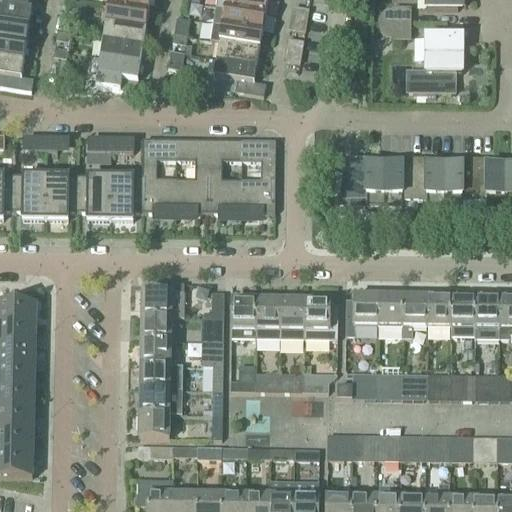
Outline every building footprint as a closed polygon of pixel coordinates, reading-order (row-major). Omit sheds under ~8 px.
[(28,14),(30,2),(16,0),(0,0),(0,27),(29,32),(32,15),(28,14)] [(152,0),(110,0),(109,11),(150,17),(153,0),(152,0)] [(246,0),(217,0),(216,12),(266,20),(269,4),(246,0)] [(426,0),(426,15),(458,15),(458,14),(457,14),(457,9),(463,11),(464,10),(465,10),(463,0),(426,0)] [(147,35),(150,17),(109,11),(106,29),(147,35)] [(263,38),(266,20),(216,12),(213,29),(263,38)] [(307,23),(309,15),(293,12),(292,20),(307,23)] [(378,28),(410,28),(410,12),(393,12),(393,14),(391,14),(389,14),(386,15),(385,16),(383,18),(382,19),(380,21),(379,23),(379,25),(378,26),(378,28)] [(305,37),(307,23),(292,20),(289,34),(305,37)] [(187,41),(188,33),(190,24),(177,22),(174,39),(187,41)] [(0,45),(27,50),(29,32),(0,27),(0,45)] [(410,44),(410,28),(378,28),(378,29),(378,31),(379,32),(379,33),(380,35),(381,36),(382,38),(383,39),(385,41),(386,41),(388,42),(390,42),(393,43),(393,44),(410,44)] [(144,52),(147,35),(106,29),(104,46),(144,52)] [(260,55),(263,38),(213,29),(210,45),(220,47),(220,48),(260,55)] [(69,46),(70,38),(57,36),(56,44),(69,46)] [(193,63),(184,61),(187,41),(174,39),(173,48),(179,49),(178,58),(174,58),(171,59),(169,73),(182,75),(191,77),(193,63)] [(457,44),(457,43),(426,43),(426,77),(407,77),(407,98),(455,99),(455,79),(456,79),(462,79),(462,73),(462,72),(462,62),(465,48),(463,48),(456,48),(456,44),(457,44)] [(301,60),(303,47),(288,44),(286,58),(301,60)] [(0,61),(24,66),(27,50),(0,45),(0,61)] [(142,69),(144,52),(104,46),(101,62),(142,69)] [(258,72),(260,55),(220,48),(217,65),(258,72)] [(66,63),(68,54),(55,52),(53,61),(66,63)] [(300,69),(301,60),(286,58),(284,67),(300,69)] [(21,84),(24,66),(0,61),(0,93),(31,98),(33,86),(21,84)] [(139,86),(142,69),(101,62),(98,81),(99,81),(97,93),(148,100),(150,88),(139,86)] [(255,88),(258,72),(217,65),(214,82),(238,86),(236,98),(264,102),(266,90),(255,88)] [(45,158),(45,145),(35,145),(34,157),(45,158)] [(45,145),(45,158),(57,158),(57,145),(45,145)] [(110,158),(110,146),(88,145),(88,158),(110,158)] [(110,146),(110,158),(133,159),(133,146),(110,146)] [(175,215),(176,146),(142,146),(141,183),(141,219),(156,219),(156,214),(175,215)] [(208,220),(209,147),(176,146),(175,215),(194,215),(194,220),(208,220)] [(240,216),(241,147),(209,147),(208,220),(221,220),(221,215),(240,216)] [(241,147),(240,216),(260,216),(260,220),(274,221),(275,148),(241,147)] [(367,164),(367,163),(355,162),(355,164),(356,164),(356,173),(354,173),(354,176),(344,176),(344,173),(343,173),(338,204),(349,205),(349,204),(366,205),(366,212),(384,212),(384,170),(367,170),(367,164)] [(414,205),(414,163),(401,163),(401,164),(402,164),(401,170),(384,170),(384,212),(402,212),(402,205),(414,205)] [(427,164),(427,163),(414,163),(414,205),(426,205),(426,212),(444,213),(444,171),(427,170),(427,164)] [(474,206),(474,164),(461,164),(461,165),(462,165),(461,171),(444,171),(444,213),(462,213),(462,206),(474,206)] [(487,165),(487,164),(474,164),(474,206),(486,206),(486,213),(504,213),(504,171),(487,171),(487,165)] [(12,217),(13,181),(0,181),(0,225),(3,225),(3,217),(12,217)] [(44,226),(45,182),(13,181),(12,217),(23,217),(22,225),(44,226)] [(77,218),(77,182),(45,182),(44,226),(67,226),(67,218),(77,218)] [(109,227),(110,182),(77,182),(77,218),(87,218),(87,226),(109,227)] [(141,219),(141,183),(110,182),(109,227),(132,227),(132,219),(141,219)] [(172,324),(172,298),(141,297),(141,323),(172,324)] [(211,324),(223,324),(224,299),(212,299),(211,324)] [(378,332),(378,301),(354,301),(354,307),(346,307),(345,344),(354,344),(354,331),(378,332)] [(402,332),(403,302),(378,301),(378,332),(402,332)] [(426,333),(427,302),(403,302),(402,332),(401,345),(412,345),(412,332),(426,333)] [(450,333),(451,302),(427,302),(426,333),(450,333)] [(476,333),(476,303),(451,302),(450,333),(450,346),(474,345),(475,333),(476,333)] [(499,346),(500,303),(476,303),(476,333),(475,333),(474,345),(499,346)] [(511,303),(500,303),(499,346),(509,346),(509,341),(511,341),(511,303)] [(256,336),(257,305),(231,305),(231,335),(231,346),(255,346),(255,336),(256,336)] [(281,346),(281,305),(257,305),(256,336),(255,336),(255,346),(281,346)] [(305,346),(305,306),(281,305),(281,346),(305,346)] [(329,312),(330,306),(305,306),(305,346),(337,347),(338,312),(329,312)] [(0,331),(35,332),(36,309),(0,308),(0,331)] [(171,347),(172,324),(141,323),(140,346),(171,347)] [(211,324),(204,324),(204,348),(223,348),(223,324),(211,324)] [(0,352),(35,353),(35,332),(0,331),(0,352)] [(171,371),(171,347),(140,346),(140,371),(171,371)] [(223,372),(223,348),(204,348),(204,349),(201,348),(201,372),(202,372),(223,372)] [(0,374),(34,375),(35,353),(0,352),(0,374)] [(170,397),(171,371),(140,371),(139,396),(170,397)] [(222,398),(223,372),(202,372),(202,396),(212,396),(212,398),(222,398)] [(0,396),(34,397),(34,375),(0,374),(0,396)] [(255,398),(256,379),(245,379),(245,388),(230,388),(230,398),(255,398)] [(280,398),(280,379),(256,379),(255,398),(280,398)] [(304,399),(304,380),(280,379),(280,398),(304,399)] [(363,405),(363,380),(352,379),(352,391),(352,405),(363,405)] [(328,399),(328,389),(336,383),(336,380),(304,380),(304,399),(328,399)] [(374,405),(375,380),(363,380),(363,405),(374,405)] [(390,405),(390,380),(379,380),(379,405),(390,405)] [(401,405),(401,380),(390,380),(390,405),(401,405)] [(412,406),(412,380),(401,380),(401,405),(412,406)] [(423,406),(423,381),(412,380),(412,406),(423,406)] [(438,406),(439,381),(428,381),(428,406),(438,406)] [(449,406),(450,381),(439,381),(438,406),(449,406)] [(460,406),(461,381),(450,381),(449,406),(460,406)] [(472,406),(472,381),(461,381),(460,406),(472,406)] [(487,407),(488,381),(477,381),(476,407),(487,407)] [(498,407),(498,382),(488,381),(487,407),(498,407)] [(510,407),(511,382),(498,382),(498,407),(510,407)] [(352,405),(352,391),(337,391),(337,404),(352,405)] [(0,417),(33,418),(34,397),(0,396),(0,417)] [(170,419),(170,397),(139,396),(139,419),(170,419)] [(222,420),(222,398),(212,398),(212,420),(222,420)] [(0,439),(33,440),(33,418),(0,417),(0,439)] [(169,445),(170,419),(139,419),(138,444),(169,445)] [(221,446),(222,420),(212,420),(211,446),(221,446)] [(0,460),(32,462),(33,440),(0,439),(0,460)] [(339,466),(339,441),(327,441),(327,456),(327,466),(339,466)] [(351,466),(352,441),(339,441),(339,466),(351,466)] [(362,466),(363,441),(352,441),(351,466),(362,466)] [(373,467),(374,441),(363,441),(362,466),(373,467)] [(389,467),(389,442),(379,441),(378,467),(389,467)] [(400,467),(400,442),(389,442),(389,467),(400,467)] [(411,467),(411,442),(400,442),(400,467),(411,467)] [(422,467),(422,442),(411,442),(411,467),(422,467)] [(438,468),(438,442),(427,442),(427,467),(438,468)] [(448,468),(449,443),(438,442),(438,468),(448,468)] [(459,468),(460,443),(449,443),(448,468),(459,468)] [(470,468),(471,443),(460,443),(459,468),(470,468)] [(486,468),(487,443),(476,443),(475,468),(486,468)] [(498,469),(498,443),(487,443),(486,468),(488,468),(488,477),(497,478),(497,469),(498,469)] [(510,469),(510,444),(498,443),(498,469),(510,469)] [(173,465),(173,463),(173,453),(138,452),(138,464),(173,465)] [(197,463),(197,453),(173,453),(173,463),(197,463)] [(220,464),(220,454),(197,453),(197,463),(220,464)] [(245,464),(245,454),(220,454),(220,464),(245,464)] [(270,465),(270,455),(245,454),(245,464),(270,465)] [(294,465),(294,455),(270,455),(270,465),(294,465)] [(319,466),(319,456),(294,455),(294,465),(319,466)] [(0,483),(32,484),(32,462),(0,460),(0,483)] [(173,499),(173,487),(137,487),(137,511),(171,511),(172,499),(173,499)] [(293,511),(294,501),(293,501),(293,488),(269,488),(269,501),(270,501),(269,511),(293,511)] [(449,491),(448,491),(439,491),(438,503),(423,503),(423,511),(447,511),(448,503),(449,503),(449,491)] [(511,511),(511,491),(511,492),(511,504),(497,504),(496,511),(511,511)] [(196,511),(197,500),(173,499),(172,499),(171,511),(196,511)] [(219,511),(220,500),(197,500),(196,511),(219,511)] [(244,511),(245,500),(220,500),(219,511),(244,511)] [(269,511),(270,501),(269,501),(245,500),(244,511),(269,511)] [(294,501),(293,511),(318,511),(318,501),(294,501)] [(350,511),(351,502),(326,501),(325,511),(350,511)] [(374,511),(375,502),(351,502),(350,511),(374,511)] [(399,511),(399,503),(375,502),(374,511),(399,511)] [(423,511),(423,503),(399,503),(399,511),(423,511)] [(471,511),(472,504),(449,503),(448,503),(447,511),(471,511)]
